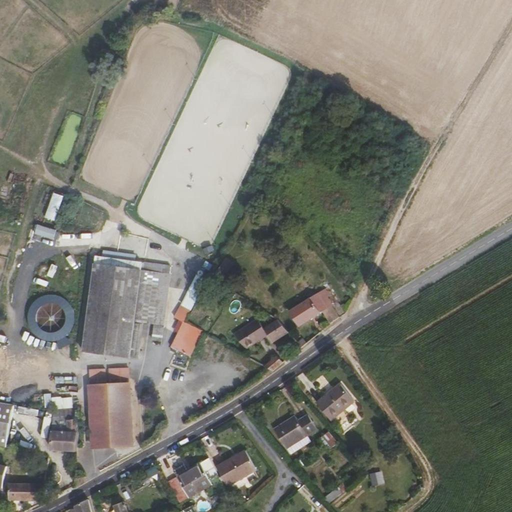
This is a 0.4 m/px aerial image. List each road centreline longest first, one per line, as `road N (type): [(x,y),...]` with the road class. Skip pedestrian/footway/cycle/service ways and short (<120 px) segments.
road 1 (tertiary): [(232,408),(511,229)]
road 2 (track): [(357,321),(409,194),(511,31)]
road 3 (track): [(407,511),(438,483),(336,336)]
road 4 (tertiary): [(43,511),(232,408)]
road 5 (residential): [(232,408),(286,476),(266,511)]
